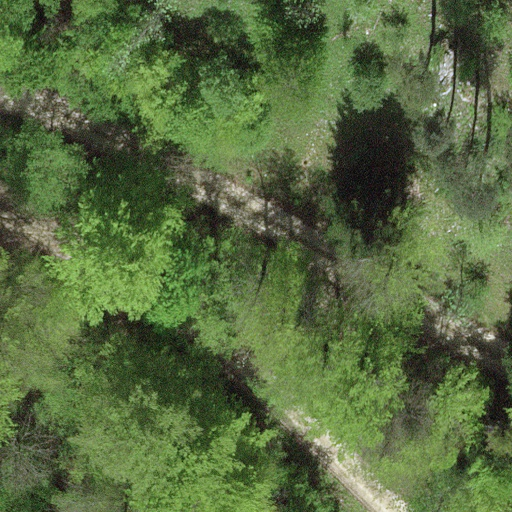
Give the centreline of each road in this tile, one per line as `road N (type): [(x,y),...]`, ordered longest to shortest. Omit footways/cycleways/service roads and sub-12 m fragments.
road 1 (track): [(511,366),(258,216),(0,92)]
road 2 (track): [(0,217),(101,267),(222,351),(384,511)]
